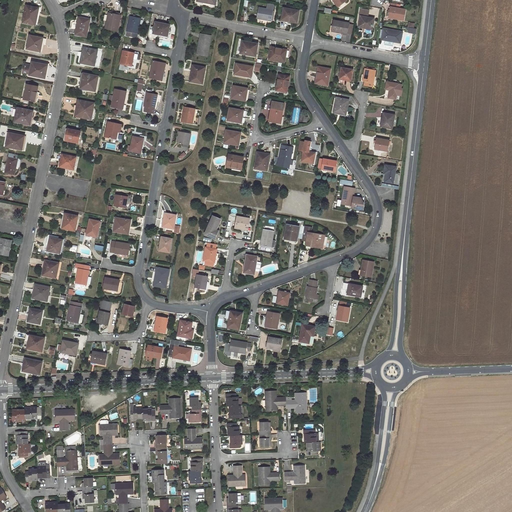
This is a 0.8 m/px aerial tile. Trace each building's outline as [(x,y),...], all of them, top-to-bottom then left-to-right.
[(26,6),(23,22),(35,25),(38,14),(36,14),(37,8),(26,6)] [(405,10),(390,7),(389,17),(404,20),(405,10)] [(273,10),(259,8),(257,18),(271,21),(273,10)] [(299,11),(284,8),(282,19),(289,20),(289,21),(297,23),(299,11)] [(109,13),(106,29),(117,31),(120,16),(109,13)] [(130,16),(126,36),(137,38),(141,18),(130,16)] [(374,19),(361,16),(359,27),(372,29),(374,19)] [(79,17),(75,34),(86,37),(90,20),(79,17)] [(349,23),(334,21),(333,26),(337,27),(336,32),(347,34),(347,33),(349,24),(349,23)] [(151,26),(149,35),(153,35),(153,33),(167,36),(170,25),(156,22),(155,27),(151,26)] [(384,43),(393,44),(393,42),(400,43),(402,32),(383,29),(381,40),(385,40),(384,43)] [(201,34),(197,54),(207,56),(211,36),(201,34)] [(29,35),(27,49),(40,52),(41,46),(40,45),(41,38),(29,35)] [(258,44),(243,41),(240,53),(256,56),(258,44)] [(285,50),(271,47),(269,60),(284,63),(285,57),(284,57),(285,50)] [(97,50),(83,48),(82,53),(84,54),(82,63),(94,66),(97,50)] [(123,51),(120,64),(131,66),(134,53),(123,51)] [(153,61),(150,78),(160,80),(164,63),(153,61)] [(31,67),(25,66),(23,73),(30,74),(29,75),(45,78),(46,72),(45,72),(46,65),(32,62),(31,67)] [(253,67),(236,64),(235,74),(251,77),(253,67)] [(193,65),(191,77),(193,78),(193,82),(202,84),(205,68),(193,65)] [(330,69),(320,67),(319,77),(317,77),(316,83),(327,85),(330,69)] [(353,70),(342,68),(340,78),(351,80),(353,70)] [(373,86),(375,70),(365,68),(363,77),(364,77),(363,81),(365,81),(364,85),(373,86)] [(83,74),(81,88),(95,91),(98,76),(83,74)] [(289,76),(279,74),(276,90),(287,92),(289,76)] [(399,84),(387,82),(386,89),(390,90),(388,98),(396,99),(399,84)] [(27,84),(23,101),(29,103),(30,100),(37,102),(39,92),(37,92),(38,87),(27,84)] [(247,88),(234,86),(232,98),(245,100),(247,88)] [(115,89),(112,107),(122,109),(126,91),(115,89)] [(157,95),(147,93),(144,106),(145,106),(144,111),(153,113),(157,95)] [(348,100),(337,97),(334,112),(346,115),(348,100)] [(94,103),(78,100),(77,106),(80,107),(78,117),(91,119),(94,103)] [(284,104),(273,102),(269,121),(280,123),(282,116),(284,104)] [(183,114),(182,122),(192,124),(195,109),(185,107),(184,114),(183,114)] [(17,108),(14,121),(30,125),(33,111),(17,108)] [(243,111),(230,108),(228,120),(241,123),(243,111)] [(395,115),(383,113),(381,126),(392,129),(395,115)] [(282,125),(284,117),(282,116),(280,123),(269,121),(269,123),(282,125)] [(108,122),(105,137),(116,139),(118,132),(120,133),(121,124),(108,122)] [(68,129),(65,140),(78,143),(80,131),(68,129)] [(240,133),(226,130),(224,143),(238,145),(240,133)] [(180,131),(178,143),(188,145),(191,133),(180,131)] [(9,132),(6,146),(20,149),(22,141),(23,141),(24,136),(9,132)] [(133,137),(130,151),(141,153),(144,139),(133,137)] [(390,141),(376,138),(374,148),(388,151),(390,141)] [(298,150),(304,151),(302,161),(314,163),(314,162),(315,162),(317,153),(308,152),(310,142),(305,141),(305,143),(300,142),(298,150)] [(282,145),(278,165),(289,168),(290,164),(290,160),(293,147),(282,145)] [(263,155),(257,154),(255,168),(267,170),(270,155),(263,153),(263,155)] [(62,154),(60,166),(74,169),(76,157),(62,154)] [(243,157),(229,155),(227,166),(241,169),(243,157)] [(0,171),(14,174),(16,167),(18,167),(19,162),(19,160),(18,160),(17,159),(8,157),(7,164),(2,163),(0,170),(0,171)] [(337,161),(323,159),(322,168),(321,170),(326,171),(326,170),(335,171),(337,161)] [(396,167),(385,165),(384,174),(386,175),(385,181),(393,183),(396,167)] [(345,186),(341,204),(352,206),(352,207),(363,209),(363,204),(361,198),(353,197),(355,188),(345,186)] [(117,194),(115,206),(126,208),(128,196),(117,194)] [(65,213),(64,219),(66,219),(64,228),(75,231),(78,216),(65,213)] [(165,213),(162,227),(174,229),(176,215),(165,213)] [(220,219),(213,216),(205,234),(215,239),(218,231),(216,230),(220,219)] [(250,219),(236,217),(234,228),(242,229),(248,230),(250,219)] [(116,218),(114,231),(129,234),(131,220),(116,218)] [(90,219),(87,235),(97,237),(100,222),(90,219)] [(299,226),(287,224),(284,239),(296,241),(299,226)] [(306,242),(306,245),(315,247),(315,245),(322,246),(324,235),(310,233),(312,227),(304,226),(301,241),(306,242)] [(273,229),(264,228),(261,242),(261,246),(271,248),(274,231),(273,231),(273,229)] [(50,237),(48,251),(60,253),(63,240),(50,237)] [(162,237),(159,250),(169,252),(172,239),(162,237)] [(1,239),(0,245),(0,253),(8,255),(11,241),(1,239)] [(112,242),(111,251),(128,255),(130,245),(112,242)] [(206,247),(203,260),(205,261),(204,264),(213,266),(214,262),(217,250),(206,247)] [(257,257),(246,255),(243,273),(254,275),(257,257)] [(46,260),(44,266),(46,267),(44,275),(56,278),(59,263),(46,260)] [(373,262),(363,260),(360,275),(371,277),(373,262)] [(79,264),(76,283),(75,287),(82,288),(82,284),(86,285),(90,266),(79,264)] [(157,268),(154,285),(166,288),(169,270),(157,268)] [(208,276),(197,275),(195,288),(205,290),(208,276)] [(105,278),(103,288),(118,291),(120,280),(105,278)] [(362,286),(349,284),(348,290),(347,294),(360,296),(362,286)] [(35,285),(33,298),(47,301),(50,288),(35,285)] [(317,288),(307,286),(305,297),(307,298),(312,299),(315,299),(316,295),(317,288)] [(289,293),(279,292),(277,303),(287,305),(289,293)] [(72,301),(68,321),(78,323),(78,322),(82,323),(84,315),(80,314),(82,304),(72,301)] [(125,304),(122,314),(133,317),(135,306),(125,304)] [(350,308),(339,306),(337,319),(347,321),(350,308)] [(30,308),(28,321),(40,324),(43,311),(30,308)] [(100,311),(97,322),(108,325),(111,313),(100,311)] [(242,313),(231,311),(230,318),(229,318),(227,327),(239,329),(242,313)] [(279,314),(268,312),(265,326),(277,329),(279,314)] [(158,317),(155,331),(165,332),(168,318),(158,317)] [(192,323),(181,321),(178,336),(192,338),(193,333),(190,333),(191,330),(192,323)] [(315,327),(302,325),(299,341),(309,343),(310,335),(313,336),(315,327)] [(30,335),(27,348),(42,352),(45,338),(30,335)] [(282,340),(269,337),(267,347),(273,348),(273,350),(280,351),(282,340)] [(64,340),(61,352),(69,354),(70,352),(77,353),(79,343),(64,340)] [(251,344),(232,340),(230,351),(245,354),(246,350),(250,351),(251,344)] [(148,345),(147,355),(161,358),(163,348),(148,345)] [(191,350),(175,347),(173,358),(189,361),(191,350)] [(121,349),(118,364),(131,367),(133,359),(129,359),(131,351),(121,349)] [(93,351),(91,361),(106,364),(108,354),(93,351)] [(25,358),(23,370),(29,371),(29,372),(40,375),(43,362),(25,358)] [(276,390),(266,391),(266,411),(277,411),(277,405),(286,405),(286,400),(286,398),(276,398),(276,390)] [(307,413),(306,392),(295,393),(296,400),(286,400),(286,405),(286,408),(296,408),(296,413),(307,413)] [(236,393),(225,394),(226,397),(227,397),(228,406),(230,406),(238,406),(238,396),(236,397),(236,393)] [(199,397),(190,398),(190,406),(192,406),(193,410),(201,410),(201,404),(199,404),(199,402),(199,397)] [(181,418),(180,398),(170,398),(170,405),(160,406),(160,413),(170,413),(170,418),(181,418)] [(228,415),(228,418),(239,418),(238,415),(241,414),(240,406),(238,406),(230,406),(230,415),(228,415)] [(134,409),(131,409),(131,419),(134,419),(134,418),(143,417),(143,410),(143,407),(134,407),(134,409)] [(37,418),(37,408),(25,408),(25,410),(25,418),(37,418)] [(156,421),(155,411),(152,411),(152,409),(143,410),(143,417),(143,420),(152,419),(153,421),(156,421)] [(25,410),(12,411),(13,421),(25,421),(25,418),(25,410)] [(75,410),(55,410),(55,421),(60,421),(61,430),(68,430),(68,421),(75,420),(75,410)] [(190,414),(191,422),(200,422),(199,416),(202,416),(201,410),(193,410),(193,413),(190,414)] [(268,422),(259,422),(260,435),(271,434),(271,428),(269,428),(269,423),(268,422)] [(237,423),(227,423),(227,427),(228,427),(229,436),(230,436),(240,435),(239,426),(237,426),(237,423)] [(101,424),(100,424),(100,435),(104,435),(104,440),(100,440),(100,445),(112,444),(111,435),(118,434),(118,424),(109,424),(101,424)] [(196,428),(188,429),(188,438),(184,439),(185,449),(203,448),(203,438),(196,438),(196,428)] [(314,430),(303,430),(303,434),(305,434),(306,442),(308,442),(316,442),(315,433),(314,433),(314,430)] [(19,444),(27,444),(27,431),(15,432),(15,435),(17,435),(17,444),(19,444)] [(260,435),(260,447),(269,446),(269,445),(269,440),(271,440),(271,434),(260,435)] [(166,435),(157,435),(158,440),(158,442),(156,442),(156,448),(165,447),(165,443),(167,443),(166,435)] [(229,444),(229,448),(240,447),(240,444),(242,444),(242,435),(240,435),(230,436),(230,444),(229,444)] [(306,451),(306,455),(317,454),(317,451),(318,451),(318,442),(316,442),(308,442),(308,451),(306,451)] [(18,453),(18,456),(28,456),(28,453),(30,453),(30,444),(27,444),(19,444),(20,453),(18,453)] [(100,454),(100,465),(120,464),(120,454),(112,454),(112,444),(100,445),(101,450),(104,449),(105,454),(100,454)] [(156,460),(156,464),(167,463),(167,451),(165,451),(165,447),(156,448),(156,453),(158,453),(158,455),(158,460),(156,460)] [(67,470),(78,470),(78,465),(82,464),(82,457),(78,457),(77,450),(66,450),(67,458),(57,458),(57,466),(67,465),(67,470)] [(204,458),(193,459),(193,462),(192,462),(192,471),(200,471),(203,471),(202,462),(204,461),(204,458)] [(305,483),(304,465),(294,465),(294,472),(284,472),(285,480),(294,480),(294,484),(305,483)] [(51,478),(50,466),(46,466),(46,467),(38,467),(38,469),(38,478),(47,477),(47,478),(51,478)] [(234,475),(228,476),(229,486),(246,485),(246,475),(242,475),(242,466),(234,466),(234,475)] [(259,467),(260,484),(270,484),(270,480),(280,480),(279,473),(270,473),(270,466),(259,467)] [(29,471),(25,472),(26,482),(30,482),(29,480),(38,480),(38,478),(38,469),(29,470),(29,471)] [(163,470),(153,470),(154,482),(156,482),(164,482),(163,470)] [(192,480),(192,484),(202,483),(202,480),(201,480),(200,471),(192,471),(190,471),(190,480),(192,480)] [(93,478),(84,478),(85,483),(85,485),(83,485),(83,491),(92,490),(92,486),(94,486),(93,478)] [(156,482),(156,495),(166,494),(166,482),(164,482),(156,482)] [(120,494),(120,504),(128,503),(127,493),(134,493),(133,483),(115,483),(116,494),(120,494)] [(86,498),(86,503),(95,502),(94,493),(92,493),(92,490),(83,491),(83,496),(86,496),(86,498)] [(238,493),(229,493),(229,498),(229,500),(227,500),(227,506),(236,505),(236,501),(239,501),(238,493)] [(283,498),(265,499),(265,509),(272,509),(272,511),(279,511),(279,509),(283,509),(283,498)] [(155,509),(154,511),(172,511),(172,509),(169,509),(168,499),(161,500),(161,509),(155,509)] [(58,502),(46,503),(46,511),(58,511),(58,504),(58,502)]
